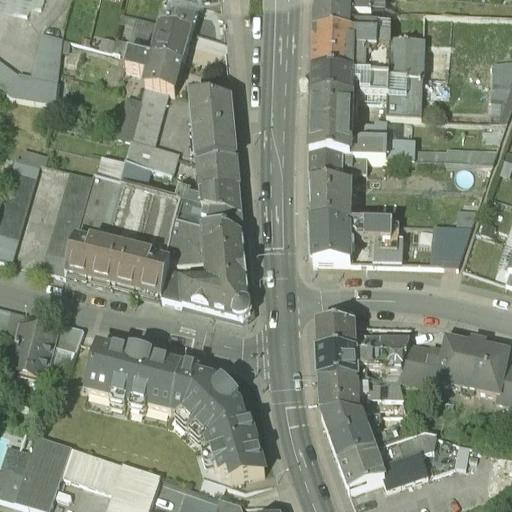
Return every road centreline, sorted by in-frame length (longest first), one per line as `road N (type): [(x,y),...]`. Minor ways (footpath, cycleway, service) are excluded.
road 1 (secondary): [(284,0),(284,301)]
road 2 (residential): [(288,362),(0,293)]
road 3 (residential): [(511,319),(453,304),(284,301)]
road 4 (secondary): [(288,362),(297,428),(326,511)]
